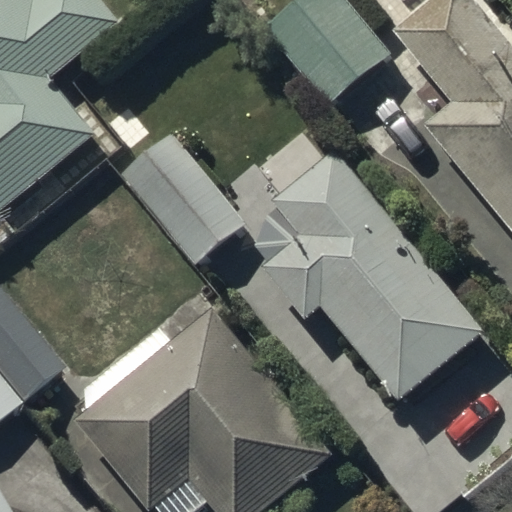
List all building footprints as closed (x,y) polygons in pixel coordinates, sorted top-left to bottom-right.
[(35,0),(0,0),(0,226),(98,147),(53,92),(122,35),(92,0),(46,0),(40,5),(35,0)] [(339,0),(312,0),(268,38),(333,116),(393,65),(339,0)] [(511,54),(467,0),(453,0),(397,44),(455,115),(429,137),(511,237),(511,54)] [(177,145),(125,185),(199,277),(250,235),(177,145)] [(490,346),(341,163),(277,214),(282,221),(270,230),(260,257),(274,274),(268,279),(311,333),(326,321),(403,417),(490,346)] [(0,432),(63,380),(0,301),(0,432)] [(282,511),(336,469),(217,320),(174,355),(162,340),(90,399),(91,422),(79,431),(144,511),(282,511)]
